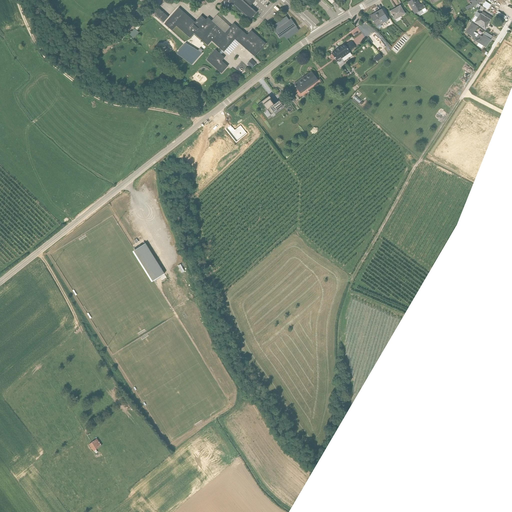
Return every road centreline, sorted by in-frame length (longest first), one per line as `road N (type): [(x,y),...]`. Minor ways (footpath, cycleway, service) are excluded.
road 1 (tertiary): [(0,282),(344,16)]
road 2 (track): [(200,123),(113,104),(83,89),(46,59),(16,0)]
